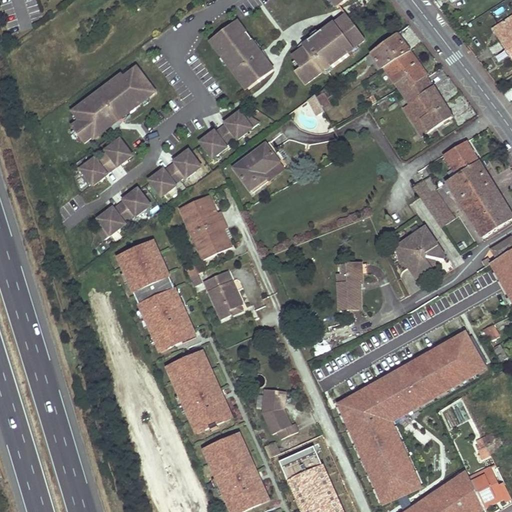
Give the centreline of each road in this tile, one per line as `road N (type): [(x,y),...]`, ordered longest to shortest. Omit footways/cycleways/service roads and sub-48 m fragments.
road 1 (motorway): [(82,511),(0,245)]
road 2 (residential): [(369,511),(274,303)]
road 3 (unknown): [(501,120),(417,174),(409,175),(380,128),(357,138)]
road 4 (secondary): [(511,134),(410,0)]
road 5 (motorway): [(0,387),(37,511)]
road 6 (unknown): [(511,256),(494,268),(502,297),(450,349)]
